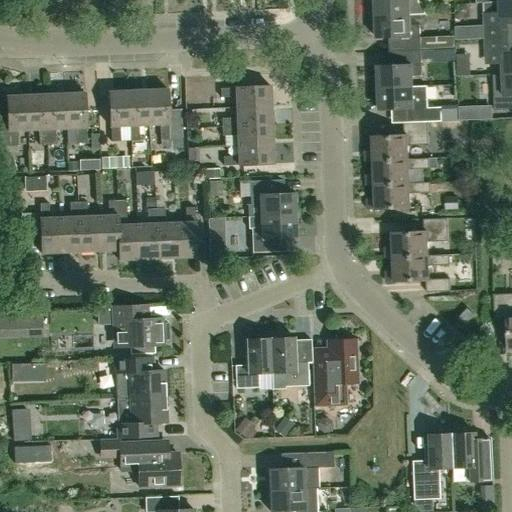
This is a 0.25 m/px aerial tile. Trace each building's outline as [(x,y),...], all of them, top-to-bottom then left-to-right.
[(419,3),(419,0),(374,0),(375,16),(410,15),(426,15),(423,3),(419,3)] [(511,1),(499,2),(484,3),(485,28),(491,28),(491,39),(505,38),(504,24),(511,23),(511,1)] [(408,37),(408,51),(421,50),(432,50),(432,44),(421,44),(420,25),(411,26),(410,15),(375,16),(376,38),(408,37)] [(511,51),(505,52),(505,38),(491,39),(492,64),(502,63),(502,74),(511,73),(511,51)] [(378,88),(413,87),(413,76),(422,76),(422,58),(434,58),(433,50),(432,50),(421,50),(408,51),(409,65),(377,66),(378,88)] [(494,111),(511,109),(511,98),(511,96),(511,95),(511,73),(502,74),(503,85),(493,86),(494,111)] [(271,106),(270,86),(235,87),(235,88),(232,88),(223,88),(220,88),(220,97),(235,97),(236,107),(271,106)] [(428,108),(427,86),(413,87),(378,88),(379,110),(410,109),(411,123),(428,122),(442,122),(442,107),(428,108)] [(147,90),(149,125),(159,125),(160,140),(169,139),(168,124),(169,124),(167,89),(147,90)] [(130,141),(139,140),(138,125),(149,125),(147,90),(128,91),(130,126),(129,126),(130,141)] [(120,141),(119,126),(129,126),(130,126),(128,91),(108,92),(110,127),(111,142),(120,141)] [(86,143),(85,128),(86,128),(84,93),(65,94),(66,129),(76,128),(77,143),(86,143)] [(48,144),(45,94),(26,95),(28,130),(38,130),(39,145),(48,144)] [(48,144),(56,144),(56,129),(66,129),(65,94),(45,94),(48,144)] [(18,146),(17,131),(28,130),(26,95),(6,96),(8,131),(9,146),(18,146)] [(222,127),(272,125),(271,106),(236,107),(236,118),(221,118),(222,127)] [(476,121),(491,120),(491,116),(491,108),(478,109),(475,112),(476,120),(476,121)] [(366,161),(373,161),(409,159),(408,146),(429,145),(428,122),(411,123),(404,123),(404,135),(372,136),(373,151),(365,151),(366,161)] [(237,145),(237,146),(272,144),(272,125),(222,127),(222,136),(237,135),(237,145)] [(92,148),(99,148),(99,134),(91,134),(92,148)] [(273,164),(272,144),(237,146),(238,156),(223,157),(223,166),(238,165),(238,166),(273,164)] [(129,168),(128,156),(114,156),(115,168),(129,168)] [(366,184),(410,183),(409,170),(430,168),(430,165),(429,159),(409,159),(373,161),(374,174),(366,175),(366,184)] [(68,171),(77,171),(77,161),(68,161),(68,171)] [(218,168),(206,169),(206,179),(219,178),(218,168)] [(46,190),(45,176),(35,176),(35,191),(46,190)] [(266,194),(265,180),(249,181),(250,205),(248,205),(248,217),(260,217),(295,215),(294,193),(266,194)] [(221,181),(209,182),(209,196),(221,195),(221,181)] [(431,193),(431,192),(430,185),(430,184),(430,182),(410,183),(374,185),(374,198),(367,199),(367,209),(375,209),(411,208),(410,193),(431,193)] [(430,185),(431,192),(444,191),(444,183),(430,184),(430,185)] [(147,209),(155,209),(155,197),(146,198),(147,209)] [(99,251),(118,250),(117,200),(107,201),(108,216),(98,216),(99,251)] [(127,225),(126,200),(117,200),(118,250),(118,260),(139,260),(137,225),(127,225)] [(60,253),(80,252),(78,202),(69,202),(70,217),(59,218),(60,253)] [(78,202),(80,252),(99,251),(98,216),(87,217),(87,202),(78,202)] [(49,218),(48,203),(39,204),(40,219),(39,219),(41,254),(60,253),(59,218),(49,218)] [(195,222),(194,207),(185,208),(186,222),(175,223),(177,258),(197,257),(195,222)] [(165,223),(164,208),(156,209),(158,259),(177,258),(175,223),(165,223)] [(137,225),(139,260),(158,259),(155,209),(147,209),(147,224),(137,225)] [(260,217),(248,217),(249,228),(251,228),(252,253),(268,252),(268,238),(296,237),(295,215),(260,217)] [(385,258),(393,257),(429,256),(428,242),(449,241),(448,218),(424,219),(424,231),(392,233),(392,247),(385,247),(385,258)] [(231,234),(227,220),(216,223),(219,237),(231,234)] [(213,257),(225,256),(224,243),(213,244),(213,257)] [(501,264),(500,245),(498,246),(492,246),(493,265),(501,264)] [(430,280),(429,266),(450,265),(449,255),(429,256),(393,257),(394,271),(386,271),(387,282),(394,281),(394,282),(426,280),(427,292),(451,291),(450,279),(430,280)] [(511,293),(494,295),(495,319),(507,318),(508,350),(511,350),(511,293)] [(163,345),(163,340),(169,340),(168,324),(162,324),(162,319),(147,319),(147,305),(112,307),(113,342),(119,347),(129,346),(130,354),(155,354),(154,345),(163,345)] [(465,326),(475,315),(467,308),(458,319),(465,326)] [(0,312),(0,337),(20,337),(19,311),(0,312)] [(295,363),(294,337),(270,338),(271,373),(285,373),(285,387),(308,386),(307,363),(295,363)] [(235,389),(259,388),(258,374),(271,373),(270,338),(246,339),(247,365),(235,366),(235,389)] [(316,371),(317,395),(317,407),(346,405),(346,383),(357,383),(356,340),(327,341),(328,370),(316,371)] [(137,372),(137,358),(115,359),(116,386),(130,385),(130,398),(165,396),(164,371),(137,372)] [(118,439),(140,438),(157,437),(157,423),(166,422),(165,396),(130,398),(116,399),(118,439)] [(284,438),(293,425),(284,417),(274,430),(284,438)] [(326,418),(320,419),(317,423),(317,428),(322,432),(327,432),(331,428),(331,422),(326,418)] [(247,439),(250,439),(255,433),(251,431),(254,427),(243,419),(234,431),(245,439),(246,438),(247,439)] [(475,458),(474,432),(450,433),(452,468),(465,468),(465,482),(492,481),(491,458),(475,458)] [(413,500),(440,499),(438,469),(452,468),(450,433),(426,435),(427,461),(411,461),(413,500)] [(149,455),(148,442),(119,443),(120,466),(138,465),(139,487),(179,485),(177,453),(149,455)] [(45,447),(36,449),(37,458),(47,457),(45,447)] [(269,490),(316,488),(318,488),(317,468),(333,467),(332,452),(300,453),(300,468),(268,469),(269,490)] [(317,511),(316,488),(269,490),(270,511),(298,510),(297,511),(317,511)] [(335,511),(353,509),(352,494),(333,496),(335,511)] [(169,511),(169,497),(145,498),(145,511),(156,511),(158,511),(193,511),(193,510),(169,511)]
